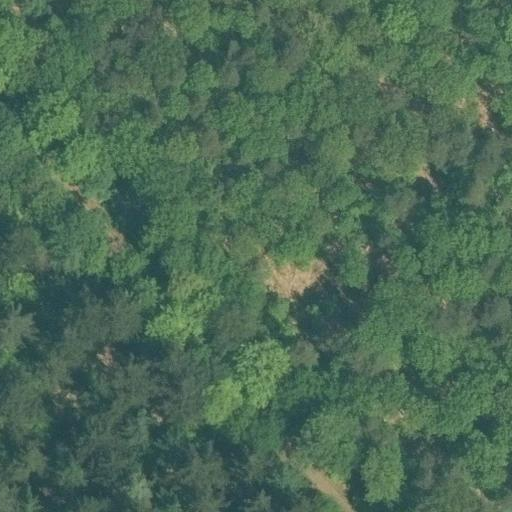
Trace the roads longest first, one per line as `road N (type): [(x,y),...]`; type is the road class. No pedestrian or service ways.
road 1 (track): [(0,113),(340,511)]
road 2 (track): [(93,0),(31,91),(15,131)]
